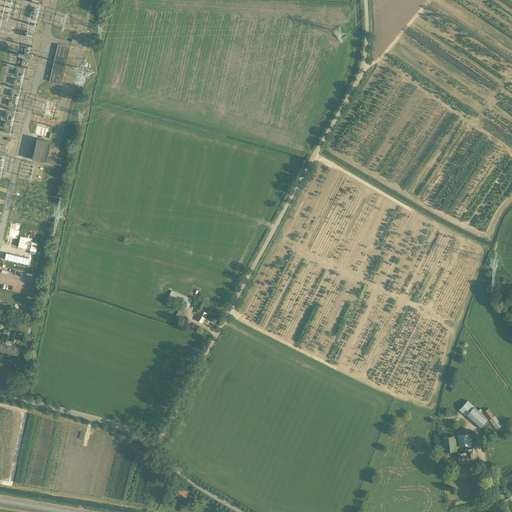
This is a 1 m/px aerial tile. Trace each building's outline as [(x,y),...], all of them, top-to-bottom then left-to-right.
[(36,26),(29,24),(27,30),(31,31),(31,32),(35,33),(36,26)] [(58,44),(49,82),(62,85),(71,47),(58,44)] [(36,138),(32,159),(42,162),(46,163),(51,142),(47,141),(36,138)] [(29,258),(6,253),(4,258),(28,264),(29,258)] [(189,308),(193,299),(171,290),(168,299),(189,308)] [(183,322),(187,316),(184,315),(187,310),(180,307),(174,317),(183,322)] [(196,312),(199,314),(196,319),(202,323),(207,313),(201,309),(201,310),(198,309),(196,312)] [(5,340),(4,344),(5,344),(3,351),(10,353),(12,346),(13,342),(5,340)] [(19,348),(12,346),(10,353),(17,355),(19,348)] [(478,410),(474,406),(467,400),(459,409),(465,415),(480,429),(488,419),(480,412),(482,410),(480,408),(478,410)] [(483,411),(489,420),(495,429),(502,425),(495,415),(494,416),(488,408),(483,411)] [(457,435),(458,446),(473,444),(472,433),(457,435)] [(443,452),(457,451),(455,435),(442,437),(443,452)] [(460,462),(474,460),(473,448),(471,449),(470,445),(466,446),(467,452),(459,453),(459,457),(456,457),(456,462),(460,461),(460,462)] [(189,492),(180,487),(175,495),(184,500),(189,492)]
